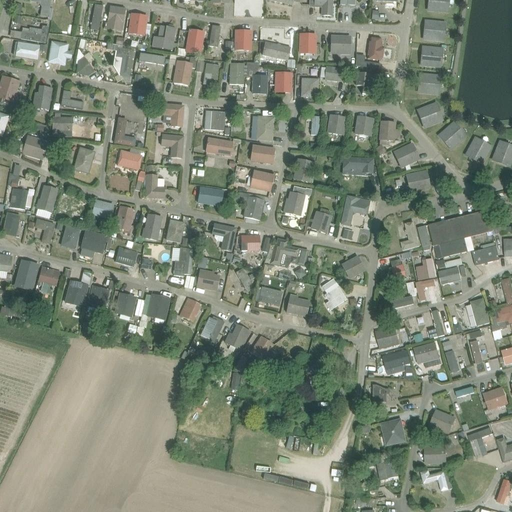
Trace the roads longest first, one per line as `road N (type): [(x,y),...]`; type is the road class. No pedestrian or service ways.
road 1 (residential): [(367,343),(277,328),(219,303),(0,249)]
road 2 (residential): [(405,31),(226,23),(95,0)]
road 3 (residential): [(409,511),(427,407),(438,393),(511,372)]
road 4 (residential): [(369,323),(461,301),(511,272)]
road 5 (residential): [(270,231),(297,110)]
road 6 (residential): [(376,255),(381,216),(461,198)]
